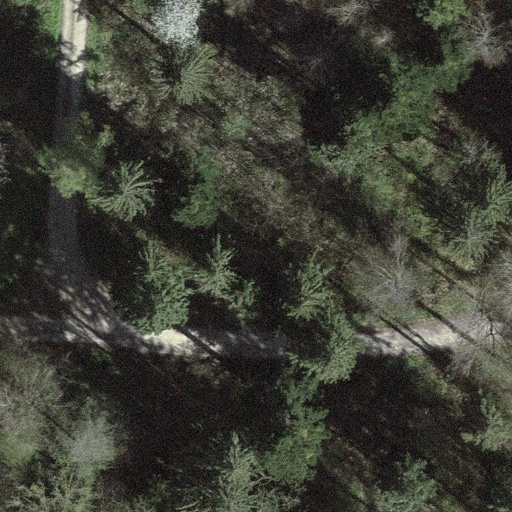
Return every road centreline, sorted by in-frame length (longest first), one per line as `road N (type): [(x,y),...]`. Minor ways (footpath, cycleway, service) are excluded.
road 1 (track): [(0,329),(358,349),(449,339),(511,320)]
road 2 (track): [(81,0),(59,331)]
